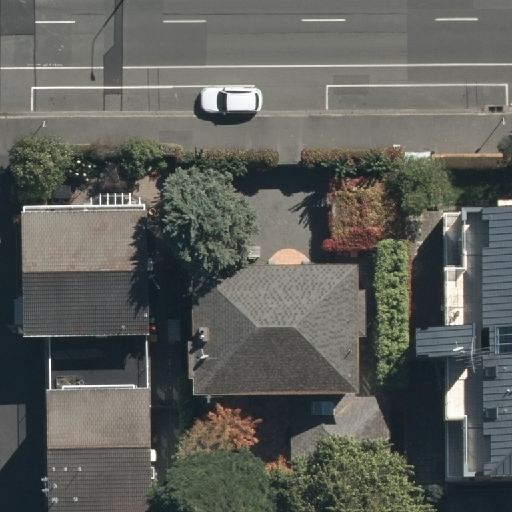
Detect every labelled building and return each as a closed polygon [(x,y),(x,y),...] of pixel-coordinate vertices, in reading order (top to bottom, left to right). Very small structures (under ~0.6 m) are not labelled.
[(144,207),(21,209),(24,348),(147,346),(144,207)] [(511,216),(421,217),(422,504),(511,503),(511,216)] [(351,266),(193,270),(196,401),(286,399),(354,398),(353,380),(351,266)] [(286,399),(288,475),(390,473),(388,380),(353,380),(354,398),(286,399)] [(144,511),(143,396),(45,397),(46,511),(144,511)]
